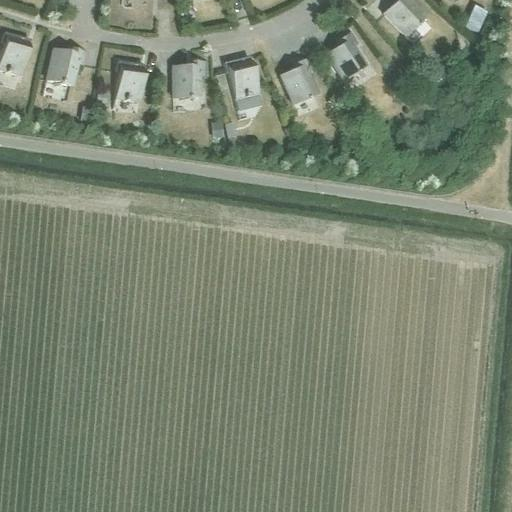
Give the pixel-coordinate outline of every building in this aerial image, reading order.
[(405,2),(406,0),(395,0),(381,14),(402,37),(408,31),(409,32),(413,28),(412,27),(421,18),(405,2)] [(350,48),(355,44),(348,33),(339,39),(341,44),(324,55),(340,81),(347,77),(348,78),(353,75),(352,73),(362,67),(350,48)] [(17,77),(27,41),(1,34),(0,38),(0,44),(0,45),(0,71),(2,73),(2,74),(5,75),(5,73),(17,77)] [(81,66),(83,53),(72,51),(71,56),(50,51),(44,81),(52,83),(51,84),(57,86),(58,84),(69,87),(74,65),(81,66)] [(244,97),(255,94),(246,58),(220,64),(223,74),(225,74),(232,100),(241,98),(241,99),(244,98),(244,97)] [(304,74),(311,71),(305,59),(295,64),(297,68),(277,77),(289,105),(297,102),(298,103),(303,101),(303,100),(313,95),(304,74)] [(135,103),(140,66),(114,62),(113,73),(115,73),(111,100),(120,101),(120,102),(124,103),(124,101),(135,103)] [(196,76),(203,76),(203,63),(191,63),(191,68),(170,68),(170,99),(178,99),(178,100),(184,100),(184,99),(196,99),(196,76)]
